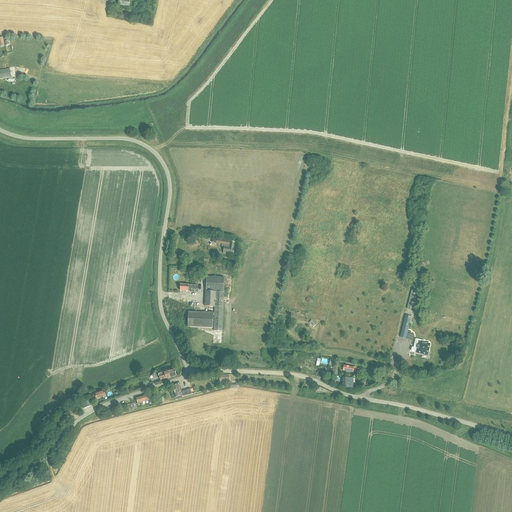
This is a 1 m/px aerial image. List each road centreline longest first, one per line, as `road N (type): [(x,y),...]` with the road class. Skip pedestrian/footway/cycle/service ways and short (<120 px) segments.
road 1 (unclassified): [(191,374),(159,299),(169,184),(157,155),(124,138),(25,138),(0,130)]
road 2 (unclassified): [(511,436),(346,395),(295,374),(191,374)]
road 3 (unclassified): [(0,478),(41,458),(87,412),(191,374)]
